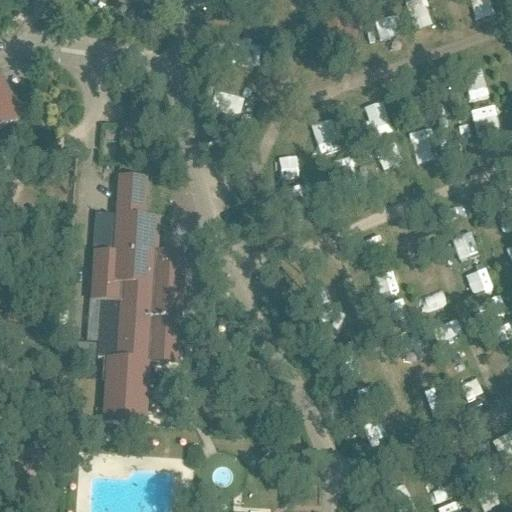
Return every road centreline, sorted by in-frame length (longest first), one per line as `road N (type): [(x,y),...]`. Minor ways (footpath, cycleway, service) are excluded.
road 1 (unknown): [(189,145),(511,6)]
road 2 (track): [(227,275),(511,164)]
road 3 (track): [(332,234),(425,448)]
road 4 (track): [(407,205),(505,411)]
road 5 (track): [(91,107),(0,224)]
